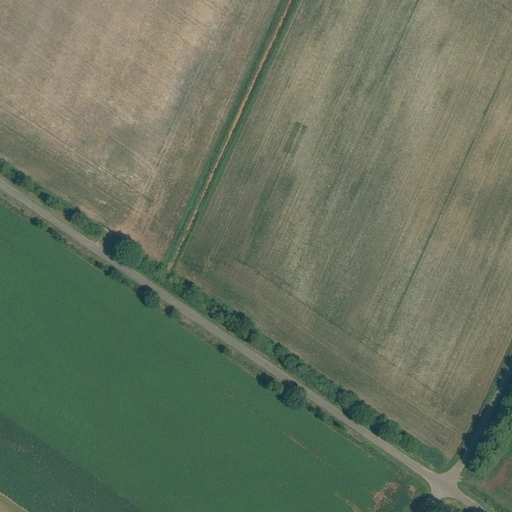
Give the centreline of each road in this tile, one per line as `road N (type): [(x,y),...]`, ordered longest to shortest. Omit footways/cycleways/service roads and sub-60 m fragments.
road 1 (unclassified): [(438,480),(0,183)]
road 2 (unclassified): [(438,480),(511,336)]
